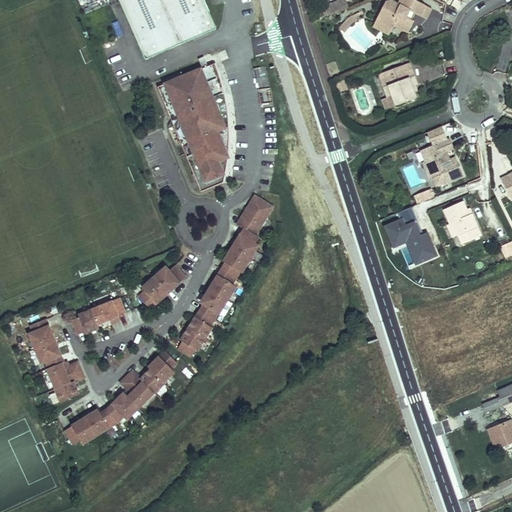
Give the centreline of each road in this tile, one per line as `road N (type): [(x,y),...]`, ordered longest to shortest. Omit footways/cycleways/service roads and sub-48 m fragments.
road 1 (tertiary): [(298,34),(454,511)]
road 2 (residential): [(298,34),(248,47),(243,57),(255,113),(252,163),(246,188),(218,210)]
road 3 (residential): [(180,309),(88,352),(92,374),(104,382),(163,331)]
road 4 (unknown): [(486,119),(494,182),(435,201),(437,219)]
